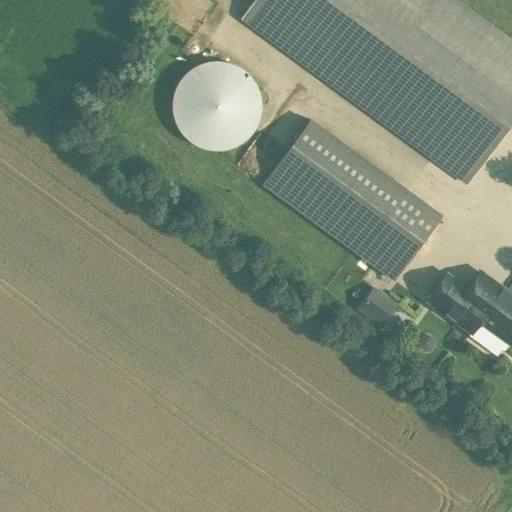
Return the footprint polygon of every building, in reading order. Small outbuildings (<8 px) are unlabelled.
[(464,182),(511,116),(511,39),(509,38),(457,0),(257,0),(243,21),(464,182)] [(170,111),(171,119),(174,127),(178,133),(184,139),(190,144),(197,148),(204,151),(212,152),(220,152),(228,150),(236,147),(242,143),(248,137),(253,131),(257,124),(259,116),(260,108),(260,100),(258,93),(255,85),(250,79),(245,73),(238,68),(231,64),(223,62),(215,61),(207,62),(200,64),(192,67),(186,72),(180,78),(176,84),(172,91),(170,99),(170,107),(170,111)] [(393,279),(440,215),(310,119),(262,184),(355,252),(372,264),(393,279)] [(484,318),(511,341),(511,339),(511,301),(503,294),(479,273),(463,292),(447,278),(428,301),(469,336),(484,318)] [(385,297),(372,287),(356,309),(380,326),(396,305),(385,297)]
